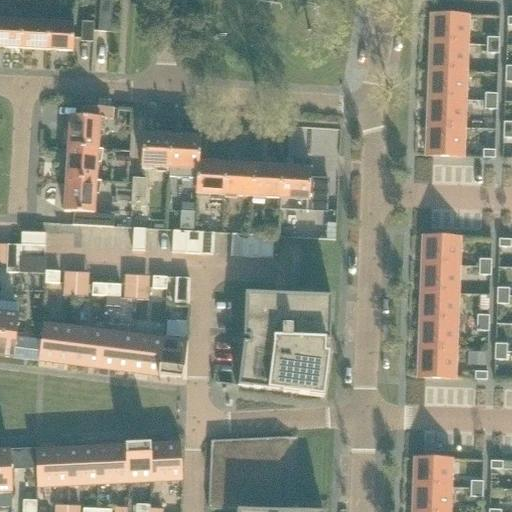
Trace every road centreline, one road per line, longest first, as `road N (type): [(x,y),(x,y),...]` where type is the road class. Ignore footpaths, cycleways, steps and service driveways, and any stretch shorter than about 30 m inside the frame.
road 1 (residential): [(364,417),(371,195)]
road 2 (residential): [(163,94),(367,107)]
road 3 (unclassified): [(196,425),(364,417)]
road 4 (residential): [(23,87),(163,94)]
road 5 (residential): [(371,195),(511,200)]
road 6 (residential): [(15,211),(23,87)]
